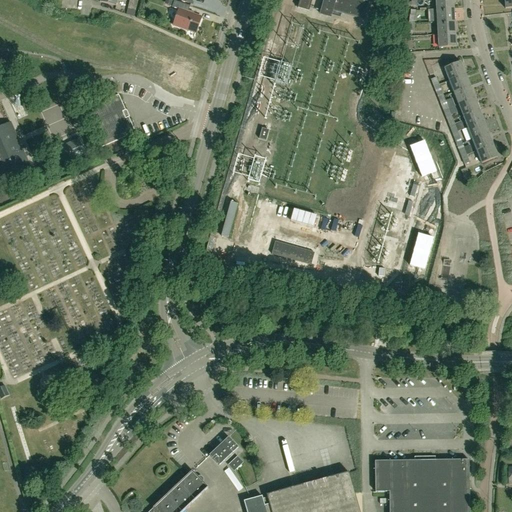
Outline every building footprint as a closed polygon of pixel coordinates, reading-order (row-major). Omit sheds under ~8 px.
[(136,11),(138,0),(129,0),(128,8),(136,11)] [(300,0),(298,8),(310,11),(312,0),(300,0)] [(331,17),(331,16),(340,18),(342,13),(364,19),(369,2),(361,0),(325,0),(321,14),(331,17)] [(454,8),(453,0),(436,0),(437,9),(454,8)] [(196,34),(202,17),(188,13),(190,6),(174,1),(172,7),(179,10),(173,26),(196,34)] [(455,21),(454,8),(437,9),(438,22),(455,21)] [(456,34),(455,21),(438,22),(439,35),(456,34)] [(457,46),(456,34),(439,35),(439,47),(457,46)] [(461,62),(454,64),(452,60),(442,64),(444,69),(445,69),(449,80),(466,74),(461,62)] [(470,86),(466,74),(449,80),(454,92),(470,86)] [(436,78),(431,80),(433,86),(439,84),(436,78)] [(442,92),(439,84),(433,86),(437,94),(442,92)] [(475,97),(470,86),(454,92),(458,104),(475,97)] [(123,112),(125,110),(118,95),(85,110),(92,126),(94,124),(97,131),(95,132),(102,148),(135,133),(128,117),(126,118),(123,112)] [(479,109),(475,97),(458,104),(463,116),(479,109)] [(446,101),(440,103),(443,110),(448,108),(446,101)] [(451,116),(448,108),(443,110),(446,118),(451,116)] [(484,121),(479,109),(463,116),(468,128),(484,121)] [(489,133),(484,121),(468,128),(472,139),(489,133)] [(0,127),(0,181),(31,168),(11,123),(0,127)] [(455,124),(449,126),(452,134),(458,131),(455,124)] [(266,141),(269,130),(261,128),(258,139),(266,141)] [(461,139),(458,131),(452,134),(455,141),(461,139)] [(493,145),(489,133),(472,139),(477,151),(493,145)] [(57,147),(62,161),(86,153),(81,139),(57,147)] [(467,150),(465,151),(464,148),(463,148),(462,144),(461,141),(456,143),(459,150),(458,150),(461,157),(467,155),(471,153),(470,152),(470,151),(469,151),(468,151),(467,150)] [(498,157),(493,145),(477,151),(482,163),(498,157)] [(470,163),(467,155),(461,157),(464,165),(470,163)] [(249,175),(255,177),(257,167),(251,166),(249,175)] [(309,211),(269,201),(266,213),(305,224),(309,211)] [(0,397),(1,400),(9,396),(4,386),(0,388),(0,397)] [(237,448),(228,438),(209,456),(218,466),(237,448)] [(243,463),(237,456),(228,465),(234,472),(243,463)] [(469,511),(468,460),(374,462),(375,493),(389,492),(388,511),(469,511)] [(226,467),(222,470),(235,490),(240,488),(226,467)] [(191,471),(153,508),(153,509),(149,511),(359,511),(348,473),(243,501),(246,511),(182,511),(207,488),(191,471)]
